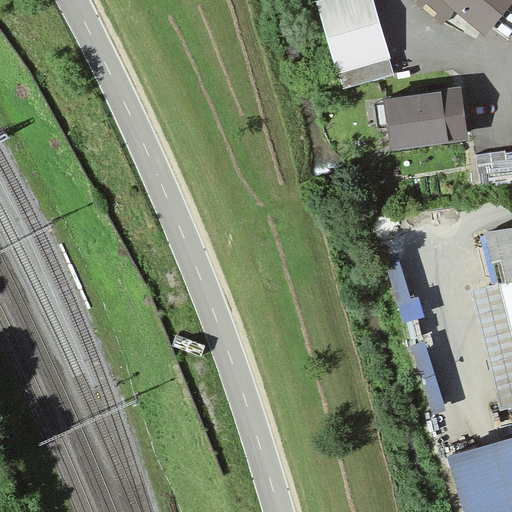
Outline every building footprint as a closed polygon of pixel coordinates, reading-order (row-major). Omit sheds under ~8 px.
[(373,0),(318,0),(316,1),(337,73),(339,73),(389,58),(391,58),(373,0)] [(442,25),(454,11),(485,37),(511,3),(511,0),(417,0),(415,3),(442,25)] [(389,58),(339,73),(343,88),(394,74),(389,58)] [(441,91),(384,98),(391,150),(468,141),(461,87),(441,89),(441,91)] [(511,182),(511,152),(507,153),(506,150),(476,154),(480,184),(510,180),(511,183),(511,182)] [(511,228),(484,233),(491,263),(494,262),(500,284),(511,335),(511,228)] [(385,256),(405,322),(426,316),(420,296),(413,298),(399,252),(385,256)] [(471,291),(500,409),(511,406),(511,335),(500,284),(471,291)] [(425,341),(411,345),(432,415),(446,410),(425,341)] [(511,511),(511,438),(450,455),(465,511),(511,511)]
